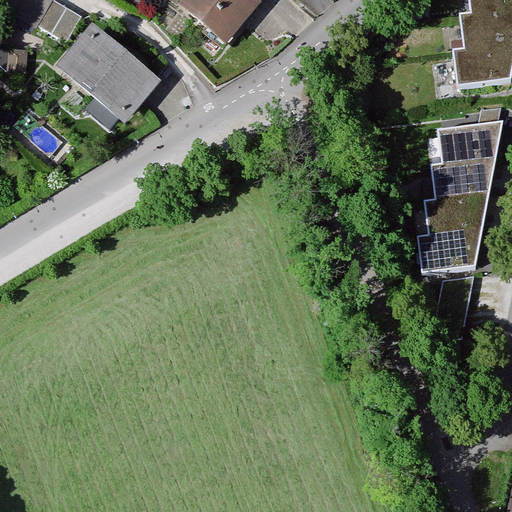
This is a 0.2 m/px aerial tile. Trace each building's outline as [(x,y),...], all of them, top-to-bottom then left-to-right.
[(68,47),(83,21),(48,0),(11,0),(3,13),(37,34),(40,30),(68,47)] [(255,0),(192,0),(182,12),(226,50),(263,6),(255,0)] [(511,0),(468,0),(471,20),(511,15),(511,0)] [(511,15),(471,20),(461,21),(465,56),(511,50),(511,15)] [(127,65),(91,36),(61,72),(125,125),(155,88),(141,76),(145,71),(131,60),(127,65)] [(511,50),(465,56),(456,57),(460,92),(511,85),(511,50)] [(505,128),(440,134),(443,170),(497,165),(505,128)] [(497,165),(443,170),(434,171),(437,208),(490,203),(497,165)] [(490,203),(437,208),(427,209),(431,243),(483,238),(490,203)] [(483,238),(431,243),(421,244),(424,277),(478,272),(483,238)] [(476,281),(447,285),(439,317),(451,346),(465,344),(476,281)]
